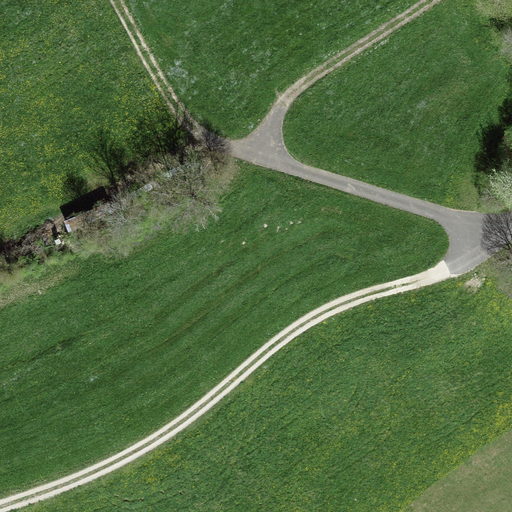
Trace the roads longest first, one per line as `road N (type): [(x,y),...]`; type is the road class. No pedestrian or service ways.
road 1 (track): [(511,223),(487,229),(445,268),(309,323),(130,458),(0,506)]
road 2 (track): [(487,229),(195,135)]
road 3 (track): [(257,158),(282,107),(427,0)]
road 4 (track): [(110,0),(154,85),(195,135)]
